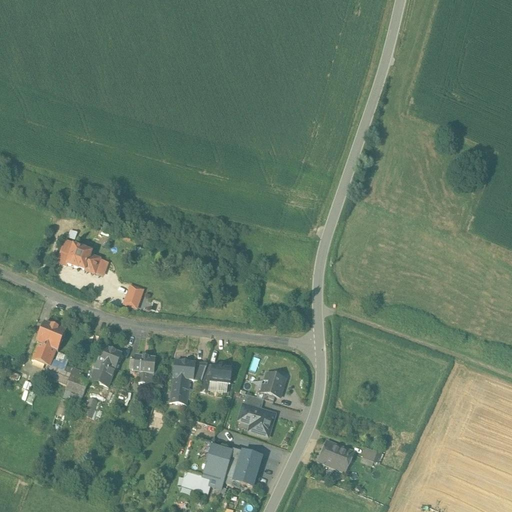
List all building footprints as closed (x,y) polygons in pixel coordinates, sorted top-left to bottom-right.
[(68,238),(75,241),(77,234),(71,231),(68,238)] [(99,260),(95,259),(89,257),(90,253),(75,247),(71,245),(66,243),(63,244),(58,259),(62,260),(61,261),(68,264),(67,266),(78,271),(79,269),(85,271),(86,271),(94,274),(99,261),(99,260)] [(134,292),(131,291),(122,289),(119,304),(131,307),(131,306),(132,302),(138,303),(139,299),(138,299),(133,298),(134,292)] [(66,333),(61,331),(44,325),(36,345),(58,354),(66,333)] [(50,367),(51,365),(56,353),(39,346),(33,360),(50,367)] [(115,371),(119,362),(121,356),(103,349),(97,364),(115,371)] [(155,360),(145,359),(135,358),(133,373),(153,376),(155,360)] [(195,365),(182,363),(176,362),(172,394),(189,396),(191,382),(193,382),(195,365)] [(97,364),(91,379),(90,381),(108,389),(115,371),(97,364)] [(195,365),(194,372),(193,382),(201,383),(207,366),(195,365)] [(71,370),(64,367),(63,367),(62,366),(60,371),(69,375),(71,370)] [(212,367),(210,366),(209,366),(207,366),(201,382),(210,383),(212,367)] [(70,375),(49,367),(44,379),(65,387),(70,375)] [(232,369),(222,368),(212,367),(210,383),(230,385),(232,369)] [(138,384),(141,385),(146,385),(147,375),(139,374),(138,384)] [(145,385),(145,387),(145,390),(151,391),(153,376),(147,375),(146,385),(145,385)] [(279,400),(280,396),(285,381),(267,375),(261,394),(279,400)] [(84,397),(86,390),(89,383),(71,377),(66,391),(84,397)] [(127,392),(129,385),(131,380),(123,378),(119,389),(127,392)] [(201,382),(198,392),(198,393),(208,394),(209,383),(201,382)] [(218,392),(222,392),(227,393),(228,385),(219,384),(218,392)] [(32,385),(30,390),(30,391),(25,402),(31,405),(39,388),(32,385)] [(274,399),(273,398),(257,393),(256,399),(273,404),(274,399)] [(172,394),(171,402),(171,404),(187,407),(189,396),(188,396),(172,394)] [(246,396),(244,404),(243,407),(260,412),(263,402),(246,396)] [(96,404),(95,404),(90,402),(87,409),(93,411),(96,404)] [(249,433),(260,436),(265,437),(268,435),(274,416),(243,407),(240,417),(252,421),(249,433)] [(154,430),(155,428),(157,421),(153,419),(149,428),(154,430)] [(187,475),(185,482),(209,490),(210,488),(215,490),(213,496),(218,498),(223,484),(232,487),(241,458),(193,443),(184,474),(187,475)] [(326,443),(324,448),(318,462),(345,473),(353,455),(326,443)] [(363,460),(364,460),(373,463),(376,454),(375,454),(366,450),(363,459),(363,460)] [(252,489),(257,474),(261,459),(242,453),(232,487),(239,490),(241,486),(252,489)] [(183,489),(197,493),(207,496),(210,490),(185,482),(183,489)]
